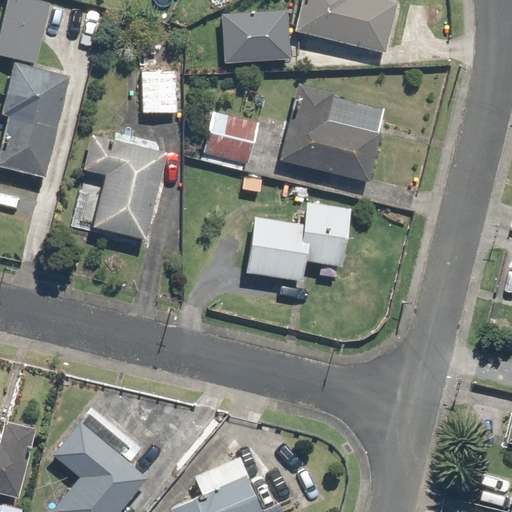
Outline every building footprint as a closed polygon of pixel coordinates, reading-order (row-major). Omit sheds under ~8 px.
[(50,2),(39,0),(5,0),(0,23),(0,55),(35,64),(50,2)] [(397,3),(384,0),(301,0),(294,31),(343,44),(384,54),(397,3)] [(221,13),(224,63),(290,59),(286,9),(221,13)] [(0,166),(45,177),(57,126),(69,75),(13,62),(1,114),(8,115),(0,147),(0,166)] [(141,112),(176,111),(175,70),(141,71),(141,112)] [(300,82),(280,159),(314,168),(368,182),(381,134),(327,120),(334,91),(300,82)] [(258,123),(212,112),(202,150),(248,162),(258,123)] [(146,239),(166,153),(91,136),(70,226),(117,237),(118,233),(146,239)] [(302,281),(305,260),(340,266),(349,209),(307,203),(303,224),(254,216),(246,272),(302,281)] [(76,386),(59,407),(70,416),(87,395),(76,386)] [(116,511),(119,509),(146,476),(129,462),(140,449),(89,407),(51,453),(78,475),(55,504),(54,503),(46,511),(116,511)] [(0,491),(17,495),(33,425),(3,418),(0,432),(0,491)] [(169,506),(171,511),(280,511),(280,510),(275,511),(261,511),(237,456),(193,475),(201,493),(169,506)]
